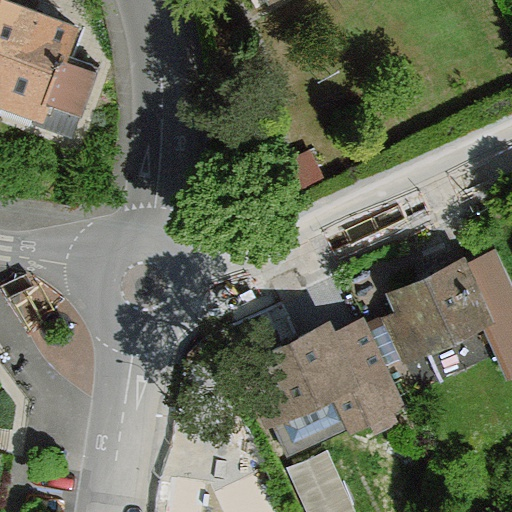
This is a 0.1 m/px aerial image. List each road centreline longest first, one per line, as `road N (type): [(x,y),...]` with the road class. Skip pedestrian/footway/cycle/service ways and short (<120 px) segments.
road 1 (residential): [(511,153),(256,270),(150,267)]
road 2 (residential): [(150,0),(164,45),(165,103),(150,267)]
road 3 (residential): [(150,267),(107,511)]
road 4 (residential): [(150,267),(0,243)]
